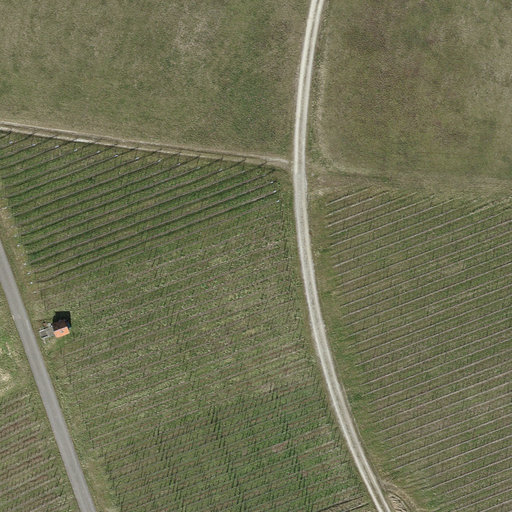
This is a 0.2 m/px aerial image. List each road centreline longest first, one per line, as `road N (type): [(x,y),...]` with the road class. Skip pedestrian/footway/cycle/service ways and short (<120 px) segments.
road 1 (track): [(320,0),(301,165),(311,285),(329,366),(387,511)]
road 2 (track): [(0,124),(301,165)]
road 3 (track): [(0,257),(90,511)]
